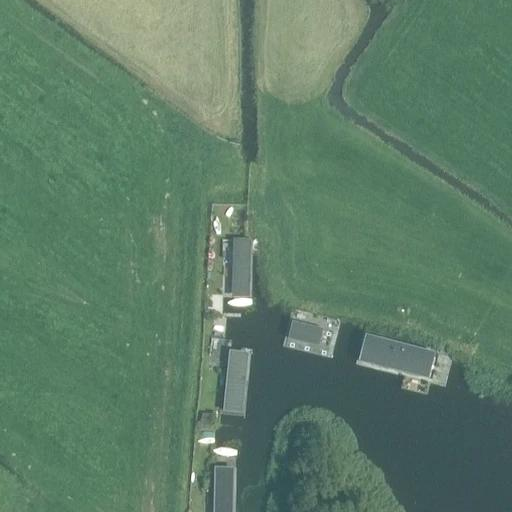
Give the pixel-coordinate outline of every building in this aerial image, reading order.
[(236,302),(251,302),(253,240),(237,240),(236,302)] [(289,330),(327,341),(331,328),(292,317),(289,330)] [(360,355),(430,373),(437,347),(367,330),(360,355)] [(224,414),(243,416),(249,350),(230,348),(224,414)] [(212,480),(213,511),(228,511),(227,479),(212,480)]
